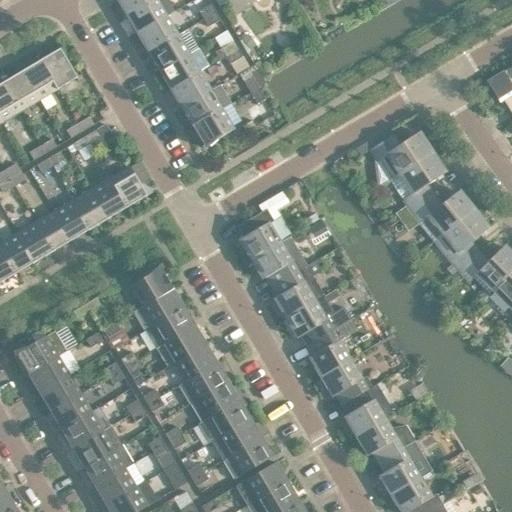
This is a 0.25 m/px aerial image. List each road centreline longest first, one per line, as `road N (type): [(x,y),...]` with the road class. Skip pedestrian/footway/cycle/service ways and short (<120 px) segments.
road 1 (residential): [(362,511),(193,225)]
road 2 (residential): [(193,225),(442,81)]
road 3 (residential): [(193,225),(56,0)]
road 4 (residential): [(511,181),(442,81)]
